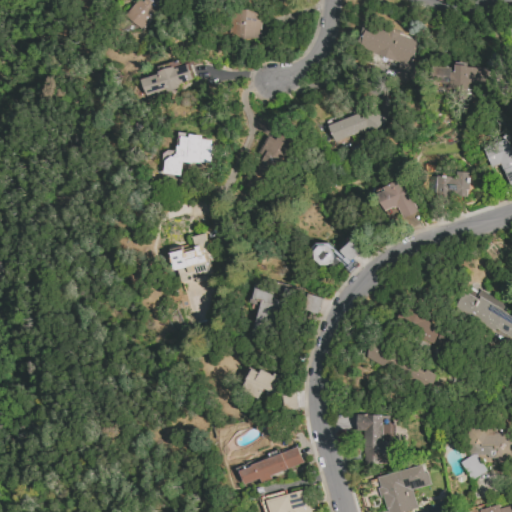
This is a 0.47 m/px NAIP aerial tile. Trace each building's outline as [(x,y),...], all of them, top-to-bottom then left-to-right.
[(166,0),(137,0),(124,15),(141,29),(166,0)] [(259,10),(228,11),(229,38),(260,37),(259,10)] [(418,40),(364,23),(356,48),(398,61),(392,80),(411,86),(418,64),(411,62),(418,40)] [(141,79),(146,96),(178,87),(177,85),(193,80),(189,64),(182,66),(180,60),(157,66),(159,74),(141,79)] [(485,67),(452,66),(452,68),(432,67),(431,82),(441,82),(441,88),(484,90),(485,67)] [(359,114),(328,125),(333,142),(382,125),(376,108),(359,114)] [(268,135),(256,155),(260,157),(243,185),(258,194),(291,138),(281,131),(276,139),(268,135)] [(211,164),(214,141),(205,139),(205,136),(180,133),(178,152),(165,150),(162,173),(182,176),(183,161),(211,164)] [(490,168),(501,164),(508,186),(511,184),(511,146),(510,147),(508,139),(484,146),(490,168)] [(432,176),(431,194),(469,195),(469,172),(457,172),(457,177),(432,176)] [(376,192),(384,211),(397,206),(403,219),(418,212),(404,180),(376,192)] [(172,250),(179,281),(205,275),(205,276),(213,275),(210,261),(214,260),(208,233),(193,236),(195,245),(172,250)] [(361,252),(344,237),(334,248),(323,237),(309,253),(330,272),(338,263),(345,269),(361,252)] [(274,292),(253,286),(248,303),(259,306),(253,325),(268,329),(276,300),(272,299),(274,292)] [(511,333),(511,316),(503,313),(507,305),(479,290),(475,298),(462,292),(453,309),(510,338),(511,333)] [(316,314),(322,299),(309,294),(303,309),(316,314)] [(367,356),(391,371),(400,356),(376,341),(367,356)] [(400,369),(425,392),(435,380),(410,358),(400,369)] [(250,369),(257,372),(259,369),(271,375),(272,373),(276,375),(275,378),(274,377),(271,381),(273,387),(267,391),(261,389),(257,399),(240,390),(245,380),(245,379),(250,369)] [(390,465),(390,441),(381,441),(382,415),(357,414),(357,430),(364,431),(363,464),(390,465)] [(511,432),(496,433),(496,425),(467,426),(468,446),(496,445),(496,450),(511,449),(511,432)] [(239,470),(243,484),(258,478),(260,483),(271,480),(269,475),(303,462),(297,447),(239,470)] [(471,480),(487,471),(477,453),(461,462),(471,480)] [(377,477),(422,465),(424,473),(427,472),(431,485),(411,490),(417,508),(402,511),(381,511),(387,511),(383,497),(380,497),(377,488),(380,487),(377,477)] [(311,511),(306,488),(265,500),(268,511),(311,511)]
